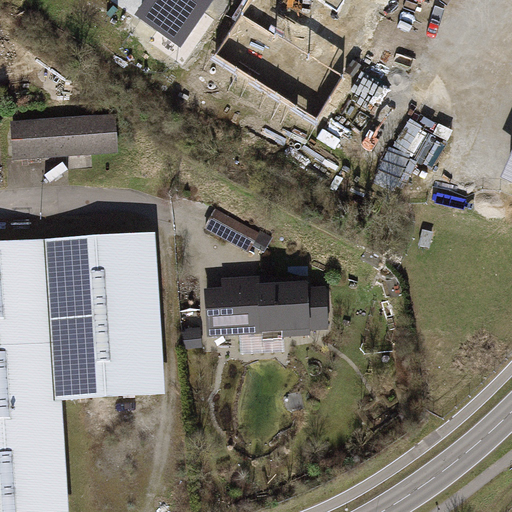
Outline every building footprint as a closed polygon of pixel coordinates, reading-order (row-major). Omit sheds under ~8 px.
[(150,0),(137,19),(182,50),(216,0),(150,0)] [(6,120),(7,159),(113,154),(112,115),(6,120)] [(511,150),(500,178),(511,183),(511,150)] [(267,237),(210,208),(199,229),(244,252),(248,245),(260,252),(267,237)] [(150,235),(0,244),(0,511),(66,511),(60,400),(159,394),(150,235)] [(218,288),(200,289),(203,335),(237,332),(238,354),(278,351),(277,337),(308,335),(308,331),(325,330),(322,286),(304,287),(304,281),(268,283),(268,276),(218,279),(218,288)] [(178,332),(179,348),(197,347),(196,331),(178,332)]
